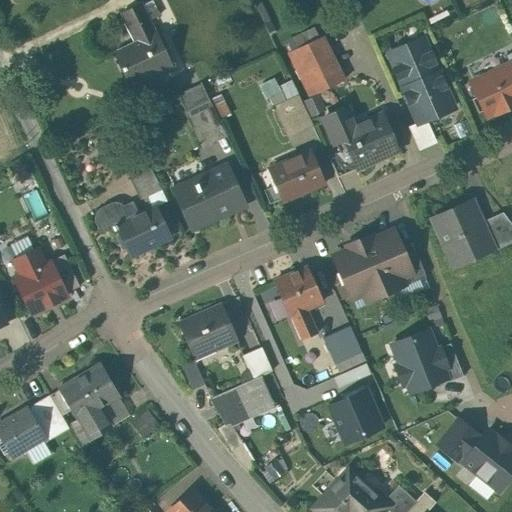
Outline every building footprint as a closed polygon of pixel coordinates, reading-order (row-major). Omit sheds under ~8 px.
[(139,3),(121,12),(135,42),(154,33),(139,3)] [(135,42),(113,53),(129,85),(146,77),(147,80),(172,68),(155,33),(154,33),(135,42)] [(324,37),(291,52),(310,95),(343,80),(324,37)] [(422,40),(390,54),(405,89),(437,74),(422,40)] [(508,64),(470,83),(486,115),(493,111),(494,113),(511,104),(511,67),(510,63),(508,64)] [(437,74),(405,89),(419,120),(452,106),(437,74)] [(313,125),(295,76),(279,82),(276,76),(265,80),(286,135),(313,125)] [(208,99),(183,111),(199,143),(223,131),(208,99)] [(347,108),(324,118),(337,149),(345,147),(339,132),(354,126),(347,108)] [(354,126),(339,132),(345,147),(354,169),(397,151),(392,140),(385,124),(381,115),(354,126)] [(399,137),(393,121),(385,124),(392,140),(399,137)] [(337,149),(326,154),(337,176),(354,169),(345,147),(337,149)] [(307,151),(269,167),(282,200),(321,184),(307,151)] [(144,163),(131,169),(134,175),(129,178),(139,199),(160,189),(150,168),(147,169),(144,163)] [(225,165),(173,190),(191,227),(227,210),(225,204),(240,197),(225,165)] [(112,201),(110,202),(95,209),(97,213),(95,218),(98,225),(105,228),(110,227),(111,229),(113,229),(115,233),(118,232),(114,225),(136,214),(130,202),(123,205),(121,203),(119,202),(117,201),(115,201),(112,201)] [(466,202),(431,217),(444,246),(448,245),(455,260),(486,246),(477,224),(466,202)] [(136,214),(114,225),(118,232),(129,256),(169,236),(155,205),(136,214)] [(511,240),(511,225),(502,213),(477,224),(486,246),(491,244),(493,249),(511,240)] [(403,255),(392,229),(371,238),(383,267),(370,273),(379,295),(400,286),(397,278),(408,273),(411,281),(425,275),(414,250),(403,255)] [(383,267),(371,238),(359,243),(358,239),(345,245),(347,248),(334,254),(347,282),(344,283),(351,298),(365,291),(369,299),(379,295),(370,273),(383,267)] [(21,274),(14,278),(31,313),(46,305),(47,307),(57,302),(57,300),(67,295),(66,292),(50,260),(44,264),(36,248),(14,259),(21,274)] [(64,254),(50,260),(66,292),(79,286),(64,254)] [(306,266),(273,281),(288,315),(290,314),(301,339),(315,332),(304,307),(321,300),(306,266)] [(220,303),(178,322),(193,355),(217,344),(219,347),(236,340),(220,303)] [(349,323),(321,336),(333,363),(361,351),(349,323)] [(391,345),(410,392),(445,378),(447,377),(435,349),(428,330),(391,345)] [(450,343),(435,349),(447,377),(445,378),(447,382),(463,376),(450,343)] [(260,346),(241,355),(251,379),(260,375),(271,370),(260,346)] [(204,383),(193,360),(181,365),(191,389),(204,383)] [(98,364),(59,388),(71,408),(77,419),(78,418),(89,438),(108,426),(97,407),(117,395),(98,364)] [(251,379),(209,398),(213,405),(215,404),(223,424),(229,422),(230,426),(231,425),(274,406),(260,375),(251,379)] [(71,408),(59,388),(48,394),(60,414),(71,408)] [(330,406),(345,442),(381,427),(366,391),(330,406)] [(48,394),(27,407),(40,430),(62,417),(60,414),(48,394)] [(40,430),(27,407),(0,422),(0,450),(2,454),(8,450),(12,457),(45,437),(40,430)] [(241,442),(231,425),(230,426),(229,422),(223,424),(216,427),(230,450),(241,442)] [(511,472),(511,450),(487,430),(462,460),(499,489),(511,472)] [(347,467),(310,508),(315,511),(337,511),(339,510),(341,511),(382,511),(389,505),(347,467)] [(405,511),(416,501),(397,484),(390,491),(399,499),(388,511),(389,511),(405,511)] [(211,511),(213,511),(191,488),(166,511),(211,511)]
